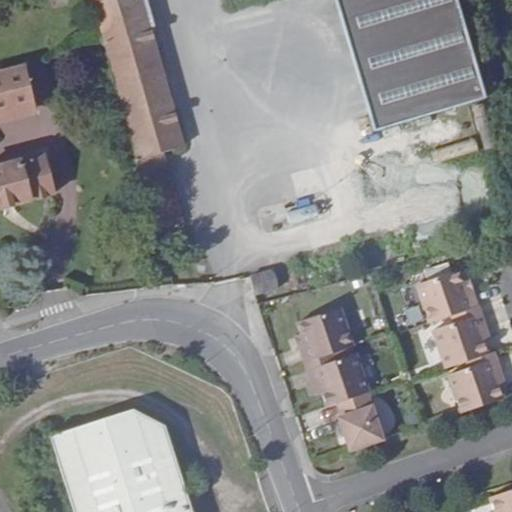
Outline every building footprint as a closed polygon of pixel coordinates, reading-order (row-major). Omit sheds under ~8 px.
[(92,0),(105,42),(151,29),(142,0),(92,0)] [(456,0),(336,0),(376,131),(486,99),(456,0)] [(105,42),(102,43),(155,227),(182,220),(163,151),(185,145),(151,29),(105,42)] [(23,69),(0,74),(0,115),(78,96),(69,58),(84,54),(78,34),(63,38),(66,47),(21,59),(23,69)] [(0,167),(0,208),(55,195),(45,156),(0,167)] [(248,277),(254,294),(278,287),(272,269),(248,277)] [(449,317),(452,326),(480,317),(471,291),(464,294),(461,284),(458,273),(417,287),(429,324),(449,317)] [(469,281),(461,284),(464,294),(471,291),(472,291),(469,281)] [(309,364),(338,354),(359,347),(346,309),(306,323),(309,334),(312,344),(303,346),(309,364)] [(445,371),(465,364),(487,356),(482,343),(479,333),(486,330),(482,316),(480,317),(452,326),(433,333),(445,371)] [(479,333),(482,343),(490,340),(486,330),(479,333)] [(312,344),(309,334),(298,338),(301,347),(303,346),(312,344)] [(332,406),(343,403),(374,392),(361,355),(340,363),(338,354),(309,364),(317,386),(325,383),(329,395),(332,406)] [(448,378),(461,416),(502,402),(498,389),(494,379),(501,375),(494,354),(487,356),(465,364),(467,372),(448,378)] [(494,379),(498,389),(505,387),(501,375),(494,379)] [(321,398),(329,395),(325,383),(317,386),(321,398)] [(345,419),(357,453),(391,441),(374,392),(343,403),(347,418),(345,419)] [(133,409),(42,439),(66,511),(196,511),(167,426),(133,409)] [(511,511),(511,490),(491,497),(496,511),(511,511)]
